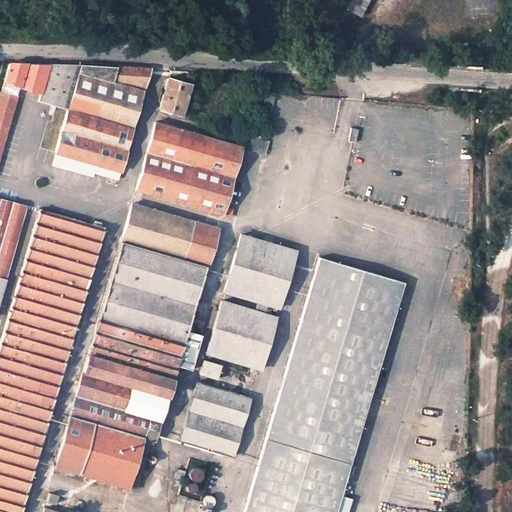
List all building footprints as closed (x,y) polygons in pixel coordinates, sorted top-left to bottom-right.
[(366,0),(350,0),(347,8),(359,14),(366,0)] [(465,0),(466,16),(491,16),(492,21),(498,21),(498,15),(499,15),(499,0),(465,0)] [(55,152),(119,170),(149,68),(77,64),(8,64),(0,90),(0,149),(19,86),(40,92),(38,100),(67,108),(55,152)] [(188,84),(167,78),(158,108),(168,111),(168,114),(178,116),(188,84)] [(267,90),(261,89),(257,113),(271,116),(275,97),(266,96),(267,90)] [(239,148),(155,122),(135,189),(221,214),(239,148)] [(266,140),(250,136),(249,141),(265,145),(266,140)] [(249,141),(246,150),(263,154),(265,145),(249,141)] [(55,152),(51,165),(92,178),(94,174),(116,181),(119,170),(55,152)] [(0,290),(24,205),(0,198),(0,290)] [(214,227),(131,203),(56,464),(139,489),(214,227)] [(19,511),(102,232),(37,212),(0,340),(0,511),(19,511)] [(294,250),(239,234),(205,352),(259,368),(294,250)] [(334,511),(403,282),(318,257),(243,511),(334,511)] [(221,365),(203,359),(199,373),(216,379),(221,365)] [(250,398),(196,382),(179,438),(232,455),(250,398)] [(211,465),(189,459),(185,472),(176,468),(173,478),(182,480),(178,493),(199,500),(211,465)] [(57,494),(48,492),(46,501),(54,504),(57,494)]
